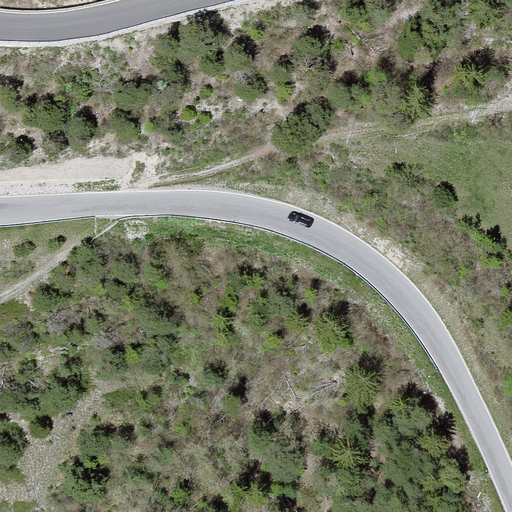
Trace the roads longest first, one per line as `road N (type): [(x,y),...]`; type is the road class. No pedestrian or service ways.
road 1 (tertiary): [(511,446),(419,314),(350,252),(281,220),(195,202),(0,209)]
road 2 (tertiary): [(0,21),(87,15),(148,0)]
